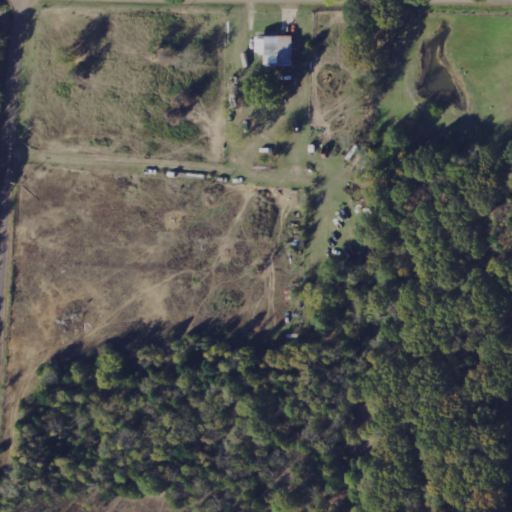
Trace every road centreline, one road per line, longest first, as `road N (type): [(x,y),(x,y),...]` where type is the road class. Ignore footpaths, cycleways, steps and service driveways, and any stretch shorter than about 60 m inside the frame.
road 1 (residential): [(0,245),(21,0)]
road 2 (residential): [(412,0),(192,0)]
